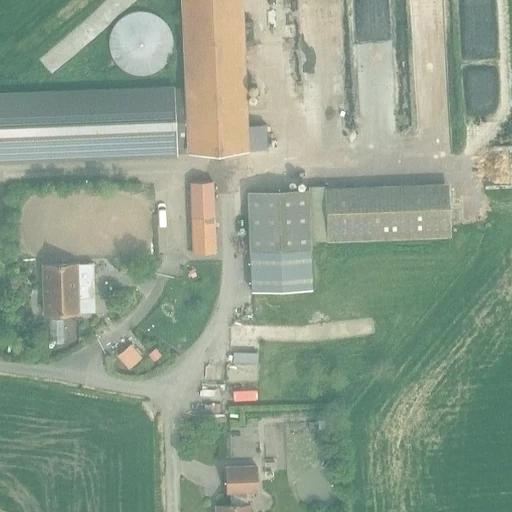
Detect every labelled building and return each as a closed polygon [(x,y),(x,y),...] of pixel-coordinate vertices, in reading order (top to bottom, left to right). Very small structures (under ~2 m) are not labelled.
[(0,152),(0,153),(0,159),(57,156),(189,151),(189,152),(247,150),(240,0),(183,0),(187,89),(55,94),(0,96),(0,152)] [(169,44),(170,38),(169,32),(167,26),(164,20),(160,15),(155,12),(149,9),(143,7),(137,7),(127,10),(122,12),(116,17),(113,21),(110,26),(108,32),(108,38),(108,44),(110,50),(114,56),(117,60),(122,64),(128,67),(132,68),(139,69),(145,68),(150,67),(155,65),(160,60),(164,56),(167,50),(169,44)] [(191,181),(193,253),(215,252),(213,180),(191,181)] [(308,188),(248,190),(250,251),(252,291),(312,289),(310,249),(308,188)] [(326,200),(327,240),(451,236),(449,195),(326,200)] [(42,264),(44,313),(79,312),(78,297),(94,297),(93,263),(42,264)] [(250,511),(250,504),(247,504),(247,492),(257,491),(256,465),(226,467),(227,493),(230,492),(230,505),(215,506),(215,511),(250,511)]
